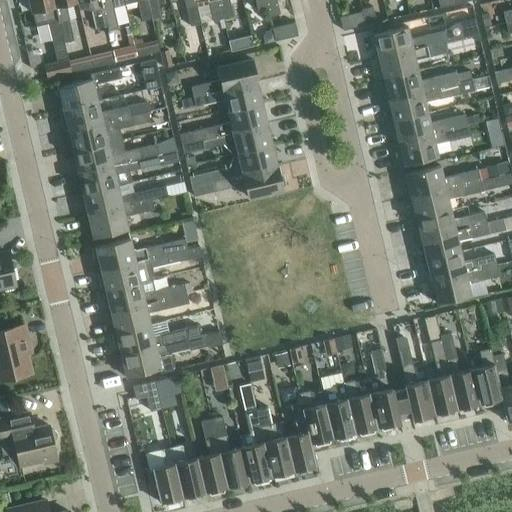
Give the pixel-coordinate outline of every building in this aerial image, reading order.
[(29,0),(36,26),(48,23),(58,61),(45,64),(48,77),(48,78),(71,72),(68,63),(64,43),(63,40),(63,39),(54,0),(29,0)] [(77,0),(54,0),(63,39),(63,40),(64,43),(74,40),(66,4),(78,1),(77,0)] [(100,0),(77,0),(78,1),(80,10),(84,9),(93,11),(98,31),(107,29),(108,29),(100,0)] [(124,0),(100,0),(108,29),(107,29),(107,31),(118,29),(113,7),(125,4),(124,0)] [(147,0),(124,0),(125,4),(137,1),(142,21),(152,19),(147,0)] [(147,0),(152,19),(162,16),(158,0),(147,0)] [(184,0),(187,10),(190,25),(201,22),(198,8),(195,0),(184,0)] [(208,0),(213,21),(224,19),(219,0),(208,0)] [(219,0),(224,19),(234,16),(229,0),(219,0)] [(265,0),(255,0),(258,11),(268,8),(265,0)] [(265,0),(268,8),(278,6),(277,0),(265,0)] [(278,6),(268,8),(270,16),(280,14),(278,6)] [(373,6),(362,9),(363,11),(366,25),(377,23),(373,6)] [(511,9),(503,12),(506,23),(511,21),(511,9)] [(363,11),(340,17),(343,31),(366,25),(363,11)] [(489,13),(481,15),(484,27),(492,26),(489,13)] [(372,38),(371,40),(373,50),(375,51),(377,51),(379,57),(444,41),(444,43),(448,42),(479,35),(475,16),(458,20),(446,30),(424,35),(424,36),(411,39),(408,27),(373,35),(374,37),(372,38)] [(295,22),(272,28),(273,30),(275,41),(298,36),(295,22)] [(266,32),(263,36),(265,44),(275,41),(273,30),(266,32)] [(133,34),(127,36),(130,46),(135,45),(133,34)] [(254,46),(252,35),(236,39),(239,50),(254,46)] [(379,57),(375,58),(380,78),(384,78),(418,70),(416,60),(429,57),(447,53),(444,43),(444,41),(379,57)] [(158,42),(136,47),(138,57),(160,52),(160,49),(158,42)] [(130,46),(112,50),(113,52),(115,62),(138,57),(136,47),(135,45),(130,46)] [(160,49),(160,52),(163,66),(174,64),(170,47),(160,49)] [(113,52),(91,57),(93,67),(115,62),(113,52)] [(91,57),(68,63),(71,72),(93,67),(91,57)] [(156,59),(140,62),(147,90),(162,86),(156,59)] [(221,80),(191,87),(193,97),(257,82),(252,59),(218,67),(221,80)] [(91,79),(58,87),(63,109),(98,101),(98,100),(101,100),(98,84),(122,78),(119,67),(90,74),(91,79)] [(511,68),(495,72),(497,83),(511,79),(511,68)] [(387,91),(383,92),(385,100),(473,80),(470,69),(455,72),(434,77),(434,78),(421,81),(418,70),(384,78),(387,91)] [(177,71),(165,74),(168,85),(179,82),(177,71)] [(473,80),(385,100),(387,108),(390,107),(394,120),(428,112),(425,102),(439,99),(461,94),(475,90),(473,80)] [(257,82),(193,97),(193,98),(196,107),(225,100),(228,111),(262,103),(257,82)] [(193,98),(181,100),(183,110),(196,107),(193,98)] [(98,101),(63,109),(68,131),(133,115),(130,106),(101,113),(98,101)] [(511,101),(502,104),(505,117),(511,115),(511,101)] [(146,102),(130,106),(133,115),(148,112),(146,102)] [(199,130),(180,134),(182,144),(267,124),(262,103),(228,111),(231,122),(199,130)] [(133,115),(68,131),(73,152),(122,140),(119,129),(135,125),(150,122),(148,112),(133,115)] [(397,134),(393,135),(395,142),(468,125),(465,114),(444,119),(444,120),(430,123),(428,112),(394,120),(397,134)] [(478,114),(466,117),(468,125),(480,122),(478,114)] [(267,124),(182,144),(184,154),(204,149),(224,145),(232,152),(232,154),(272,145),(267,124)] [(468,125),(395,142),(399,161),(401,162),(403,162),(404,164),(438,156),(435,144),(449,141),(470,136),(468,125)] [(122,140),(73,152),(78,173),(159,153),(157,143),(140,148),(125,151),(122,140)] [(211,171),(190,177),(192,187),(277,166),(272,145),(232,154),(233,158),(229,167),(211,171)] [(504,146),(493,148),(495,159),(507,156),(504,146)] [(159,153),(78,173),(83,194),(118,185),(133,182),(130,170),(145,167),(161,163),(179,159),(177,149),(159,153)] [(507,161),(485,167),(488,178),(510,173),(507,161)] [(405,177),(403,178),(408,197),(481,180),(488,178),(485,167),(478,169),(457,174),(457,175),(443,178),(440,165),(406,174),(407,176),(405,177)] [(277,166),(192,187),(194,196),(216,191),(245,184),(248,197),(283,189),(282,188),(284,187),(286,185),(284,175),(281,174),(279,174),(277,166)] [(481,180),(408,197),(413,217),(416,216),(416,217),(451,209),(448,199),(462,195),(462,196),(483,191),(511,184),(511,172),(511,173),(510,173),(488,178),(481,180)] [(118,185),(83,194),(88,215),(152,200),(168,196),(166,186),(150,190),(120,197),(118,185)] [(152,200),(88,215),(94,237),(128,229),(125,216),(155,209),(152,200)] [(419,230),(416,230),(418,239),(487,223),(484,212),(467,216),(467,217),(453,220),(451,209),(416,217),(419,230)] [(487,223),(418,239),(420,247),(423,246),(426,259),(461,251),(458,241),(472,238),(489,234),(506,230),(503,219),(487,223)] [(94,248),(93,251),(95,260),(97,261),(99,261),(101,269),(188,248),(185,237),(165,243),(136,250),(132,248),(130,238),(96,247),(96,248),(94,248)] [(101,278),(100,281),(102,291),(140,282),(150,280),(154,279),(152,267),(153,267),(169,263),(202,255),(200,245),(188,248),(101,269),(103,278),(101,278)] [(430,273),(426,273),(428,281),(497,265),(494,254),(477,258),(477,259),(463,262),(461,251),(426,259),(430,273)] [(0,289),(16,286),(8,252),(0,253),(0,289)] [(497,265),(428,281),(430,289),(433,288),(437,303),(471,295),(468,283),(482,280),(499,276),(497,267),(497,265)] [(140,282),(102,291),(105,302),(107,304),(109,303),(111,312),(187,293),(185,284),(184,283),(171,287),(153,291),(150,280),(140,282)] [(191,283),(185,284),(187,293),(187,294),(193,292),(191,283)] [(111,320),(110,323),(112,334),(150,324),(148,313),(175,306),(189,303),(187,294),(187,293),(111,312),(113,320),(111,320)] [(501,299),(486,303),(489,316),(505,312),(501,299)] [(150,324),(112,334),(115,344),(117,346),(119,345),(121,354),(187,338),(201,334),(198,324),(185,328),(153,335),(150,324)] [(25,325),(0,330),(0,379),(31,373),(27,353),(28,351),(26,341),(28,337),(25,325)] [(219,330),(205,333),(208,346),(209,348),(223,344),(219,330)] [(451,332),(441,335),(442,339),(458,409),(460,408),(463,411),(471,410),(472,405),(480,403),(472,369),(460,372),(457,356),(451,332)] [(350,334),(334,338),(337,351),(353,347),(350,334)] [(403,336),(395,337),(397,345),(408,343),(407,338),(403,336)] [(121,362),(120,365),(122,374),(124,376),(126,375),(127,376),(160,368),(161,372),(173,369),(174,363),(173,356),(168,353),(190,348),(187,338),(121,354),(123,362),(121,362)] [(334,338),(323,341),(326,355),(337,352),(337,351),(334,338)] [(439,377),(427,380),(436,414),(443,412),(447,415),(454,414),(455,409),(458,409),(442,339),(430,342),(439,377)] [(499,342),(490,344),(491,348),(493,355),(501,353),(499,342)] [(414,367),(408,343),(397,345),(399,353),(402,366),(405,380),(403,380),(413,419),(416,418),(419,422),(426,420),(428,416),(436,414),(427,380),(424,365),(414,367)] [(300,346),(289,349),(293,363),(303,360),(300,346)] [(376,375),(366,377),(378,427),(386,425),(389,429),(396,427),(397,423),(401,422),(392,383),(390,383),(387,370),(383,353),(382,347),(369,350),(376,375)] [(483,367),(472,369),(480,403),(488,402),(491,405),(498,403),(500,399),(501,398),(502,398),(493,355),(491,348),(480,351),(483,367)] [(287,352),(275,355),(278,368),(290,365),(287,352)] [(501,353),(493,355),(502,398),(501,398),(504,410),(507,421),(510,421),(511,422),(511,384),(510,385),(507,369),(503,352),(501,353)] [(259,356),(245,359),(248,372),(263,368),(259,356)] [(171,377),(155,381),(158,393),(159,397),(175,394),(171,377)] [(355,380),(344,383),(356,432),(358,432),(361,435),(369,434),(370,429),(378,427),(366,377),(355,380)] [(155,381),(133,386),(136,398),(148,395),(152,410),(162,408),(159,397),(158,393),(155,381)] [(250,383),(240,386),(243,402),(254,399),(250,383)] [(344,383),(322,388),(333,438),(341,436),(344,439),(352,437),(353,433),(356,432),(344,383)] [(315,389),(299,393),(301,403),(302,402),(311,443),(312,443),(314,442),(317,446),(324,444),(326,440),(333,438),(322,388),(315,389)] [(13,399),(0,401),(0,407),(2,414),(16,411),(13,399)] [(298,434),(286,437),(294,471),(302,469),(305,472),(313,471),(314,466),(317,466),(315,454),(312,443),(311,443),(302,402),(301,403),(291,405),(298,434)] [(267,406),(256,409),(272,476),(275,476),(278,479),(285,477),(286,473),(294,471),(286,437),(283,421),(271,423),(267,406)] [(251,434),(240,437),(242,447),(250,481),(258,480),(261,483),(268,481),(270,477),(272,476),(256,409),(246,411),(251,434)] [(24,413),(0,418),(0,437),(4,454),(18,451),(21,465),(56,457),(53,443),(54,443),(57,440),(58,437),(57,433),(55,430),(51,429),(50,429),(49,425),(28,430),(24,413)] [(223,416),(212,419),(228,487),(230,486),(233,489),(241,488),(242,483),(250,481),(242,447),(231,450),(223,416)] [(209,455),(198,458),(206,492),(213,490),(217,493),(224,492),(225,487),(228,487),(212,419),(201,422),(209,455)] [(183,445),(172,447),(183,497),(186,496),(189,500),(196,498),(198,494),(206,492),(198,458),(186,460),(183,445)] [(161,450),(146,453),(150,470),(148,471),(152,490),(157,488),(160,502),(169,500),(172,504),(179,502),(181,498),(183,497),(172,447),(161,450)] [(11,491),(0,493),(0,504),(13,501),(11,491)] [(48,511),(46,500),(7,509),(7,511),(69,511),(65,511),(48,511)]
